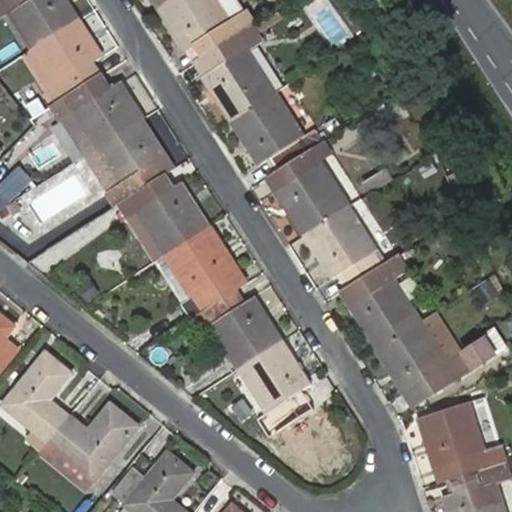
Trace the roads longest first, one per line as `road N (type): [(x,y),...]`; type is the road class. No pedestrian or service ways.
road 1 (residential): [(402,511),(378,418),(112,0)]
road 2 (residential): [(304,511),(0,267)]
